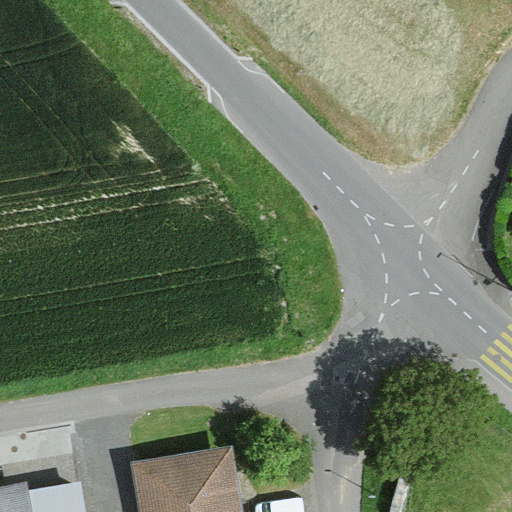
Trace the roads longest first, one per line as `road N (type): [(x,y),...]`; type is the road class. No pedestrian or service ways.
road 1 (residential): [(366,357),(0,422)]
road 2 (tertiary): [(404,256),(153,0)]
road 3 (residential): [(404,256),(511,87)]
road 4 (residential): [(356,511),(366,357)]
road 5 (tertiary): [(511,356),(404,256)]
